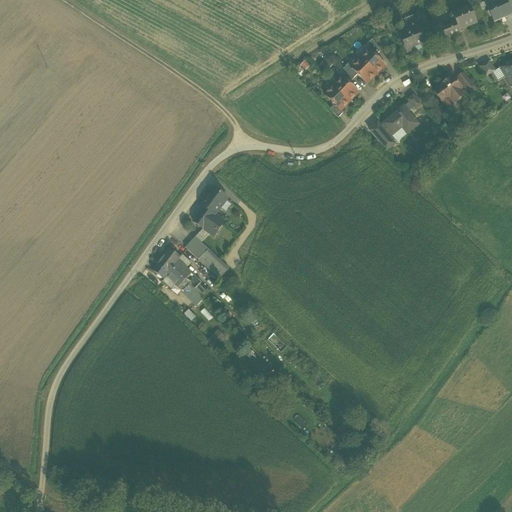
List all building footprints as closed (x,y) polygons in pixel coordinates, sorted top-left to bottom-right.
[(492,0),(489,0),(484,2),(494,23),(504,18),(504,19),(511,15),(511,14),(505,0),(502,0),(494,4),(492,0)] [(455,23),(450,25),(454,36),(461,34),(459,31),(477,24),(470,6),(451,14),(455,23)] [(418,27),(420,32),(429,28),(425,17),(415,21),(418,27)] [(444,28),(443,28),(442,25),(436,27),(442,41),(448,39),(444,28)] [(450,25),(444,28),(448,39),(454,36),(450,25)] [(418,27),(399,35),(407,53),(426,46),(420,32),(418,27)] [(368,51),(375,57),(380,52),(372,40),(364,48),(368,51)] [(375,57),(368,51),(359,60),(376,75),(384,67),(375,57)] [(376,75),(359,60),(351,68),(351,69),(358,75),(367,84),(376,75)] [(511,60),(500,68),(511,87),(511,86),(511,60)] [(494,71),(488,62),(482,66),(488,75),(494,71)] [(343,70),(353,79),(358,75),(351,69),(351,68),(348,65),(343,70)] [(342,78),(348,84),(353,79),(343,70),(338,75),(341,78),(342,78)] [(463,74),(457,79),(467,92),(473,87),(463,74)] [(348,84),(342,78),(341,78),(333,87),(349,102),(358,94),(352,88),(352,86),(350,85),(349,85),(348,84)] [(452,78),(434,92),(447,109),(464,96),(457,87),(459,86),(452,78)] [(349,102),(333,87),(324,96),(331,102),(331,104),(332,105),(334,105),(340,111),(341,111),(349,102)] [(414,108),(415,110),(421,106),(413,96),(407,101),(409,103),(414,108)] [(414,108),(409,103),(380,127),(395,145),(418,125),(408,113),(414,108)] [(340,111),(334,105),(329,110),(338,119),(343,113),(341,111),(340,111)] [(395,145),(380,127),(377,124),(370,131),(387,152),(395,145)] [(460,136),(452,142),(459,151),(467,144),(460,136)] [(214,216),(216,216),(220,210),(227,201),(228,199),(214,189),(201,207),(204,209),(194,223),(203,230),(214,216)] [(233,205),(227,201),(220,210),(226,214),(233,205)] [(225,223),(216,216),(214,216),(203,230),(209,234),(214,238),(225,223)] [(203,230),(195,238),(201,243),(209,234),(203,230)] [(201,243),(195,238),(185,249),(219,280),(229,269),(201,243)] [(180,258),(169,250),(161,261),(174,270),(185,281),(192,274),(186,268),(180,262),(178,262),(180,258)] [(182,256),(180,258),(178,262),(180,262),(186,268),(191,264),(182,256)] [(174,270),(161,261),(153,272),(164,280),(166,277),(182,292),(189,286),(185,281),(174,270)] [(207,288),(192,274),(185,281),(189,286),(195,291),(199,295),(207,288)] [(203,299),(199,295),(195,291),(189,286),(182,292),(197,306),(203,299)] [(203,329),(208,323),(198,314),(193,320),(203,329)] [(215,336),(208,343),(213,348),(220,341),(215,336)]
